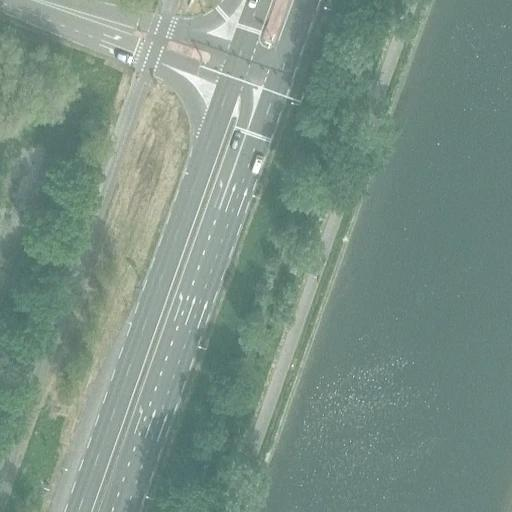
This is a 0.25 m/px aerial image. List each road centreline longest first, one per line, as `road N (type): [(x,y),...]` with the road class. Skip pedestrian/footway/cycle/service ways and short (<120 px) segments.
road 1 (primary): [(239,65),(81,511)]
road 2 (primary): [(129,511),(280,80)]
road 3 (tertiary): [(239,65),(42,0)]
